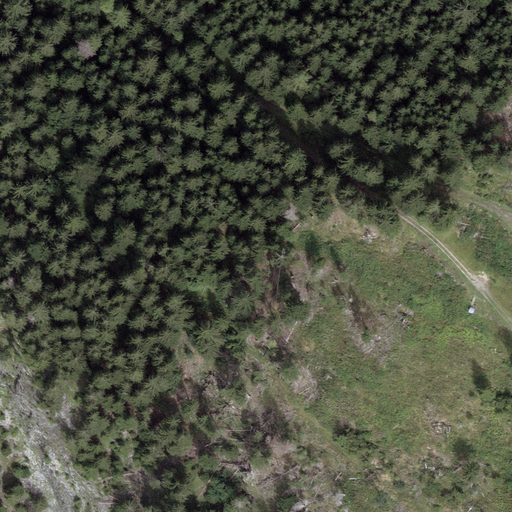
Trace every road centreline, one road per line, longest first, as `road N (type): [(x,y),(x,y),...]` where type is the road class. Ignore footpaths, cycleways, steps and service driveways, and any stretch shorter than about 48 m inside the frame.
road 1 (track): [(0,146),(27,180),(70,204),(101,257),(129,280),(216,297),(250,350),(347,460),(423,511)]
road 2 (track): [(116,0),(483,281),(511,330)]
